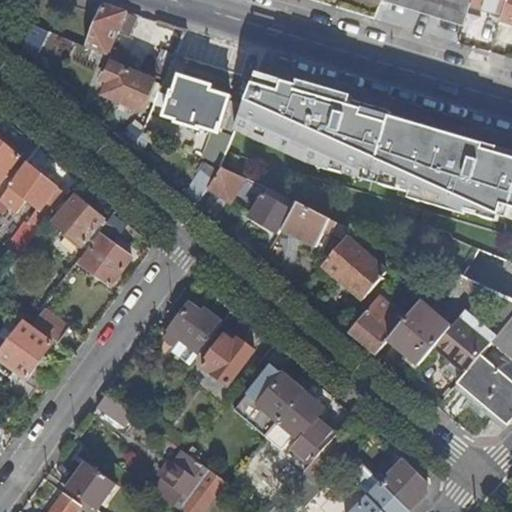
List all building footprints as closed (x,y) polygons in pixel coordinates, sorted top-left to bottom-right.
[(386,0),(467,23),(473,1),(473,0),(386,0)] [(473,0),(473,1),(503,12),(506,0),(473,0)] [(511,21),(511,0),(506,0),(503,12),(501,18),(511,21)] [(113,47),(127,12),(105,5),(87,47),(122,62),(126,53),(113,47)] [(511,21),(501,18),(499,25),(511,28),(511,21)] [(49,33),(31,24),(31,25),(23,47),(38,59),(49,33)] [(165,80),(177,49),(163,43),(150,74),(165,80)] [(104,94),(145,111),(157,82),(112,63),(105,80),(110,82),(104,94)] [(511,153),(495,149),(493,159),(480,156),(483,146),(388,118),(389,113),(380,110),(342,99),(258,73),(245,105),(236,128),(244,131),(242,136),(263,145),(265,138),(277,142),(274,149),(289,155),(308,162),(330,169),(333,156),(346,162),(342,172),(359,178),(362,168),(381,173),(378,183),(398,189),(399,182),(412,187),(411,192),(409,197),(463,214),(465,208),(478,213),(478,214),(498,220),(499,215),(502,205),(511,207),(511,153)] [(236,128),(245,105),(230,101),(231,98),(211,92),(212,87),(179,76),(174,93),(172,93),(164,117),(177,121),(177,122),(200,130),(201,128),(232,137),(234,133),(236,128)] [(244,131),(236,128),(234,133),(242,136),(244,131)] [(0,135),(0,141),(21,159),(24,155),(0,135)] [(263,145),(274,149),(277,142),(265,138),(263,145)] [(0,184),(21,159),(0,141),(0,184)] [(330,169),(342,172),(346,162),(333,156),(330,169)] [(219,173),(205,164),(186,194),(198,204),(208,189),(219,173)] [(50,218),(66,195),(28,167),(12,188),(18,194),(35,207),(50,218)] [(359,178),(378,183),(381,173),(362,168),(359,178)] [(219,173),(208,189),(231,204),(246,180),(221,169),(219,173)] [(398,189),(411,192),(412,187),(399,182),(398,189)] [(18,194),(12,188),(9,192),(16,198),(18,194)] [(16,198),(9,192),(0,204),(5,208),(13,214),(21,202),(16,198)] [(252,217),(281,234),(284,229),(298,204),(286,199),(283,206),(264,195),(252,217)] [(104,221),(76,199),(54,225),(82,247),(104,221)] [(298,204),(284,229),(318,247),(326,230),(333,233),(338,223),(298,204)] [(499,215),(511,218),(511,207),(502,205),(499,215)] [(39,232),(50,218),(35,207),(25,221),(39,232)] [(113,217),(102,231),(115,240),(125,226),(113,217)] [(5,247),(20,258),(39,232),(25,221),(5,247)] [(130,258),(102,237),(81,265),(110,286),(130,258)] [(348,238),(325,266),(365,300),(388,273),(348,238)] [(350,333),(377,356),(390,340),(408,318),(380,296),(350,333)] [(390,340),(420,366),(436,347),(452,328),(422,302),(408,318),(390,340)] [(218,330),(223,324),(209,313),(206,317),(190,305),(170,331),(181,340),(200,354),(218,330)] [(34,326),(58,344),(68,329),(44,311),(34,326)] [(461,318),(491,344),(493,342),(497,337),(467,311),(461,318)] [(0,336),(8,342),(20,326),(10,318),(0,331),(0,336)] [(468,372),(483,354),(491,344),(461,318),(452,328),(436,347),(468,372)] [(511,319),(497,337),(493,342),(511,360),(511,359),(511,319)] [(36,389),(44,395),(53,383),(35,368),(51,345),(22,323),(20,326),(8,342),(0,353),(0,359),(27,379),(25,381),(36,389)] [(236,345),(218,330),(200,354),(195,361),(229,387),(255,353),(240,340),(236,345)] [(181,340),(170,331),(164,338),(176,348),(181,340)] [(489,411),(508,429),(511,424),(511,380),(483,354),(468,372),(457,384),(471,396),(467,400),(484,416),(489,411)] [(271,370),(260,363),(243,384),(254,393),(271,370)] [(259,405),(284,376),(278,371),(254,401),(259,405)] [(25,403),(36,389),(25,381),(15,374),(5,389),(25,403)] [(279,423),(304,393),(284,376),(259,405),(279,423)] [(327,408),(324,411),(304,393),(279,423),(299,439),(290,450),(310,466),(323,452),(334,438),(320,426),(324,422),(332,413),(327,408)] [(120,407),(106,396),(98,407),(113,416),(120,407)] [(133,416),(120,407),(113,416),(126,426),(129,421),(133,416)] [(320,426),(334,438),(338,435),(324,422),(320,426)] [(330,458),(323,452),(310,466),(288,491),(306,508),(323,489),(312,479),(330,458)] [(158,495),(180,511),(204,511),(228,484),(187,455),(178,467),(175,465),(165,480),(166,483),(158,495)] [(80,466),(64,489),(68,492),(87,465),(76,458),(74,461),(80,466)] [(383,485),(410,511),(428,492),(428,486),(403,463),(383,485)] [(87,465),(68,492),(96,511),(100,511),(118,487),(87,465)] [(355,511),(409,511),(410,511),(383,485),(370,472),(364,466),(351,479),(370,498),(355,511)] [(59,491),(43,511),(75,511),(79,506),(59,491)] [(251,507),(256,511),(269,511),(270,511),(258,499),(251,507)]
